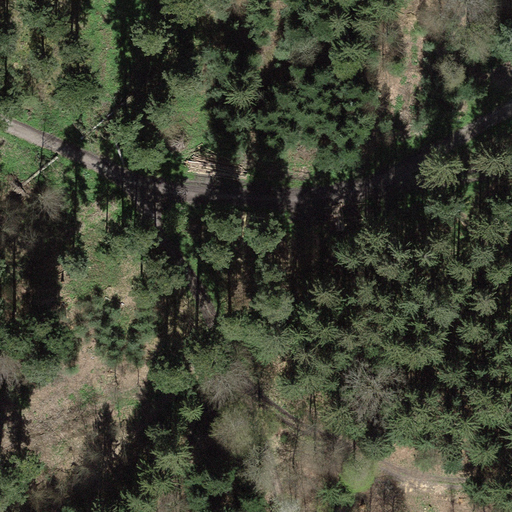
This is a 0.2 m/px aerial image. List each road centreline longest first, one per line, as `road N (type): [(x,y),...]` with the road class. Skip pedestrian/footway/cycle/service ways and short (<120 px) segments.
road 1 (track): [(0,121),(150,188),(323,194),(378,179),(511,107)]
road 2 (track): [(150,188),(236,360)]
road 3 (track): [(236,360),(181,453),(164,511)]
road 4 (track): [(300,511),(236,360)]
road 5 (track): [(378,179),(511,165)]
